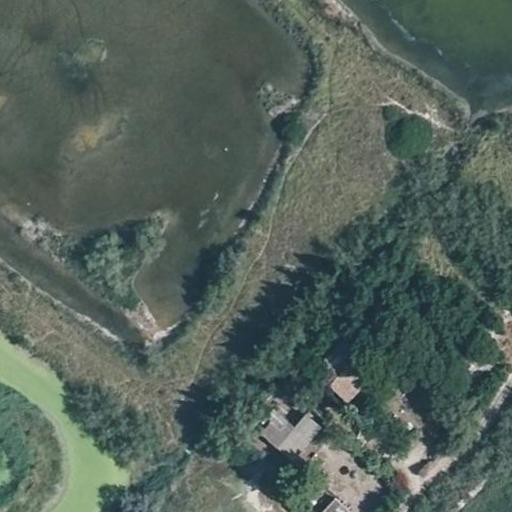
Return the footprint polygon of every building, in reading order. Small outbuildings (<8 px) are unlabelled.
[(332,387),(354,364),(341,352),(319,374),(332,387)] [(367,376),(354,364),(332,387),(345,399),(367,376)] [(272,446),(291,426),(277,414),(259,434),(272,446)] [(301,435),(291,426),(272,446),(283,455),(301,435)] [(349,511),(339,502),(328,511),(349,511)]
